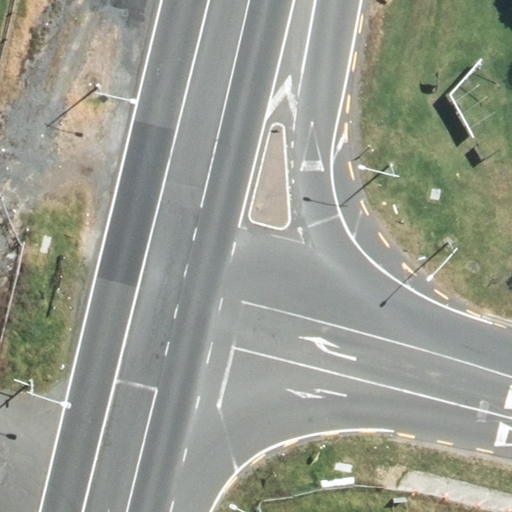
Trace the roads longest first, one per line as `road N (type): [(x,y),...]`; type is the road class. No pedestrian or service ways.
road 1 (secondary): [(327,0),(305,111),(316,217),(400,354)]
road 2 (secondary): [(215,0),(146,287)]
road 3 (residential): [(146,287),(400,354)]
road 4 (secondary): [(146,287),(90,511)]
road 5 (unknown): [(0,259),(146,287)]
